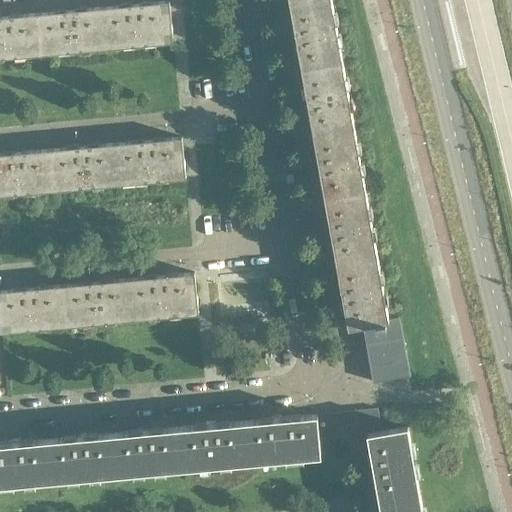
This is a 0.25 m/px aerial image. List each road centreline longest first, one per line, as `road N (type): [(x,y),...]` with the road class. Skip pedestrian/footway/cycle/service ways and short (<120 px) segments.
road 1 (residential): [(0,416),(301,382),(309,357),(287,246)]
road 2 (secondary): [(420,0),(511,366)]
road 3 (residential): [(0,268),(287,246)]
road 4 (residential): [(0,132),(268,107)]
road 5 (residential): [(287,246),(268,107)]
